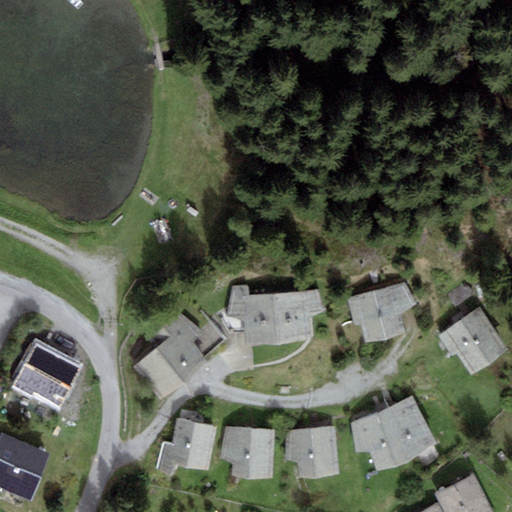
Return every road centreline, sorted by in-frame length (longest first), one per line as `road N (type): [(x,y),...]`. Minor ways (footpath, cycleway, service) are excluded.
road 1 (residential): [(394,361),(339,393),(307,400),(191,388),(135,448),(105,452)]
road 2 (residential): [(15,291),(82,332),(104,364),(111,402),(105,452)]
road 3 (track): [(0,223),(75,256),(98,276),(108,311),(104,364)]
